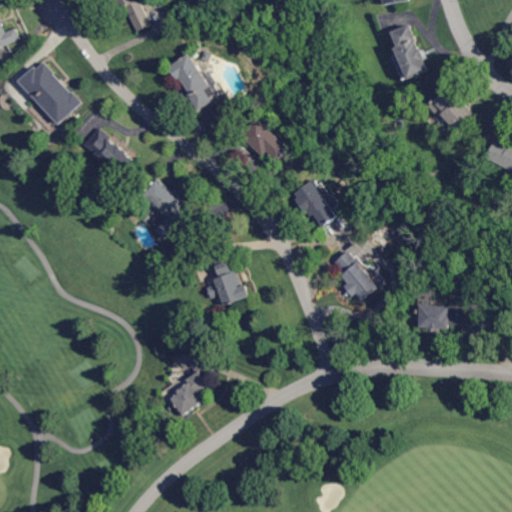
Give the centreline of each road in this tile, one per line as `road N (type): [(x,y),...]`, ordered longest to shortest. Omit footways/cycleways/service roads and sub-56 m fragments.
road 1 (residential): [(338,374),(277,234),(224,173),(116,82),(68,11)]
road 2 (residential): [(511,372),(387,366),(307,385),(203,452),(139,511)]
